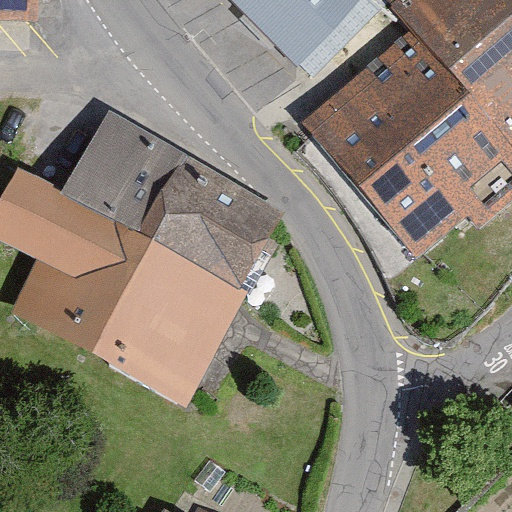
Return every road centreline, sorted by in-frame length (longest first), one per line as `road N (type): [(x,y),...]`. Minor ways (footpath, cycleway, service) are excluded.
road 1 (tertiary): [(371,392),(355,285),(296,192),(155,58),(121,0)]
road 2 (track): [(0,83),(77,82),(155,58)]
road 3 (residential): [(371,392),(472,376),(511,346)]
road 4 (tertiary): [(347,511),(371,392)]
